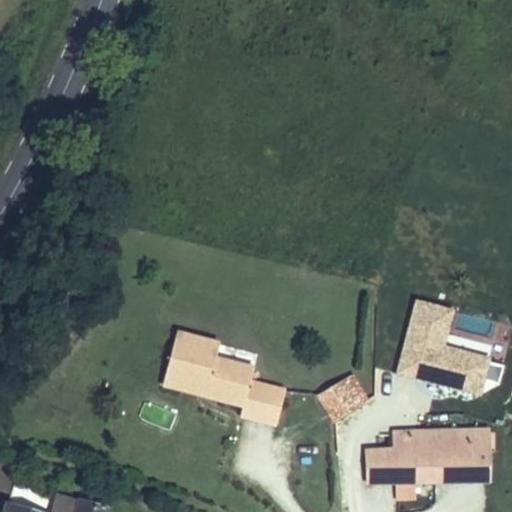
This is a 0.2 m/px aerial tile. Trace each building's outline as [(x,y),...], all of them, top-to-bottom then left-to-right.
[(503,360),(447,349),(455,308),(410,299),(394,379),(481,396),(484,383),(498,386),(503,360)] [(195,330),(152,318),(141,356),(184,367),(179,382),(217,393),(215,402),(251,411),(260,378),(225,369),(229,355),(190,344),(195,330)] [(184,367),(141,356),(138,370),(179,382),(184,367)] [(294,376),(309,403),(342,389),(330,361),(294,376)] [(146,401),(138,418),(169,432),(177,415),(146,401)] [(342,437),(342,472),(444,473),(445,450),(461,450),(462,418),(368,418),(370,438),(342,437)] [(460,474),(461,450),(445,450),(444,473),(460,474)] [(8,511),(108,511),(111,503),(20,476),(8,511)]
